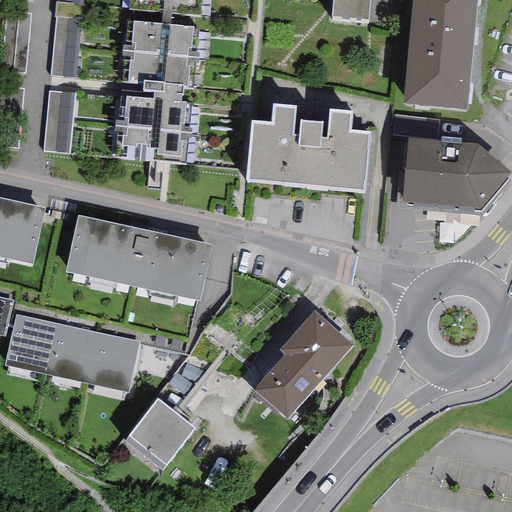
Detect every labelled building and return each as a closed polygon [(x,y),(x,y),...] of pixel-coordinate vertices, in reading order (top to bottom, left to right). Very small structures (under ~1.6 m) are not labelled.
[(129,0),(114,161),(186,167),(201,0),(129,0)] [(333,0),(332,23),(341,24),(340,26),(349,27),(349,24),(355,25),(355,28),(360,28),(361,26),(369,27),(370,0),(333,0)] [(477,0),(412,0),(402,110),(467,116),(477,0)] [(6,13),(1,73),(25,75),(30,15),(6,13)] [(81,21),(56,19),(50,78),(75,81),(81,21)] [(0,86),(0,147),(18,149),(22,88),(0,86)] [(75,96),(50,93),(43,154),(68,156),(75,96)] [(296,113),(273,111),(271,130),(253,128),(247,184),(364,195),(369,139),(350,137),(352,117),(330,115),(327,145),(320,144),(322,130),(300,128),(299,140),(294,140),(296,113)] [(477,149),(408,144),(402,206),(480,214),(509,178),(477,149)] [(44,212),(0,202),(0,261),(31,268),(44,212)] [(211,249),(77,219),(65,276),(200,304),(211,249)] [(12,302),(0,299),(0,338),(4,339),(12,302)] [(353,348),(314,314),(278,354),(284,360),(253,395),(287,424),(353,348)] [(4,369),(45,378),(56,325),(15,316),(4,369)] [(99,334),(56,325),(45,378),(87,388),(99,334)] [(140,343),(99,334),(87,388),(128,397),(140,343)] [(195,433),(157,403),(124,445),(162,474),(195,433)]
